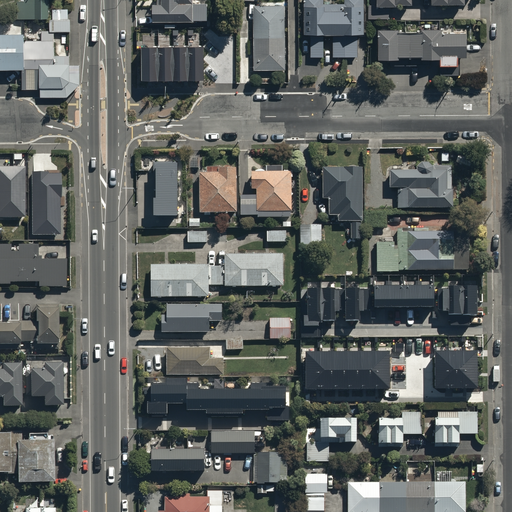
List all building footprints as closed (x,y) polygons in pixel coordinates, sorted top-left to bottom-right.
[(15,0),(16,18),(48,18),(48,0),(15,0)] [(156,0),(157,3),(152,3),(152,20),(208,20),(208,2),(192,2),(192,0),(156,0)] [(304,36),(310,36),(310,57),(323,58),(324,36),(332,36),(332,57),(357,58),(357,36),(364,36),(363,0),(344,0),(345,6),(324,6),(324,0),(305,0),(305,7),(303,7),(304,36)] [(375,0),(376,5),(367,5),(367,19),(388,19),(388,5),(394,5),(394,4),(410,4),(409,0),(429,0),(430,3),(430,4),(464,4),(463,0),(375,0)] [(284,4),(252,4),(253,69),(285,69),(284,4)] [(23,31),(0,31),(0,68),(21,68),(21,88),(38,88),(38,87),(40,87),(40,96),(67,96),(79,83),(79,63),(68,63),(68,54),(54,54),(54,31),(70,31),(70,18),(68,18),(67,8),(52,9),(52,19),(48,19),(48,30),(40,30),(41,40),(23,40),(23,31)] [(237,27),(216,27),(216,48),(236,48),(237,27)] [(377,61),(390,61),(389,67),(428,67),(428,61),(439,61),(439,66),(440,66),(440,76),(460,76),(460,59),(465,59),(465,35),(441,34),(441,31),(420,31),(420,34),(398,34),(398,31),(375,31),(375,38),(377,38),(377,61)] [(203,45),(187,46),(188,80),(203,80),(203,45)] [(157,46),(141,46),(142,80),(157,80),(157,46)] [(172,46),(157,46),(157,80),(172,80),(172,46)] [(187,46),(172,46),(172,80),(188,80),(187,46)] [(198,154),(185,155),(185,168),(198,167),(198,154)] [(177,161),(152,161),(153,170),(155,170),(156,198),(153,198),(153,216),(178,215),(177,161)] [(416,167),(416,169),(390,169),(390,187),(397,187),(397,208),(452,208),(452,189),(447,189),(447,170),(433,170),(433,166),(429,162),(421,161),(416,167)] [(206,172),(198,172),(198,212),(236,211),(236,167),(220,167),(220,165),(214,165),(214,167),(206,167),(206,172)] [(251,189),(256,189),(256,210),(258,210),(258,215),(285,215),(285,211),(290,211),(290,191),(293,191),(293,171),(282,171),(282,166),(265,166),(265,171),(251,171),(251,189)] [(322,168),(322,198),(328,198),(328,215),(337,215),(337,221),(351,221),(350,239),(360,239),(360,221),(361,221),(362,168),(322,168)] [(25,170),(0,169),(0,219),(25,220),(25,170)] [(32,171),(33,234),(61,234),(60,171),(32,171)] [(385,212),(364,213),(364,227),(366,227),(366,238),(372,238),(372,227),(385,227),(385,212)] [(300,224),(299,246),(322,246),(322,224),(300,224)] [(453,250),(453,232),(428,232),(428,228),(397,228),(397,246),(395,246),(395,243),(376,243),(376,271),(399,271),(399,269),(468,269),(468,250),(453,250)] [(207,230),(187,230),(187,243),(207,243),(207,230)] [(288,230),(266,230),(266,242),(288,242),(288,230)] [(0,244),(0,283),(9,284),(9,281),(38,281),(38,286),(65,286),(65,258),(41,258),(41,256),(37,256),(37,244),(17,244),(17,251),(10,251),(10,244),(0,244)] [(151,296),(208,296),(208,285),(224,285),(224,286),(232,286),(232,287),(236,287),(236,285),(272,285),(272,287),(275,287),(275,285),(283,285),(283,254),(223,254),(223,267),(209,267),(209,264),(151,264),(151,296)] [(434,287),(374,287),(374,308),(434,308),(434,287)] [(477,287),(439,287),(439,312),(449,312),(449,315),(477,315),(477,287)] [(369,289),(308,289),(308,317),(304,317),(304,327),(318,327),(318,322),(334,322),(334,312),(345,312),(345,322),(359,322),(359,312),(369,312),(369,289)] [(17,320),(17,323),(0,322),(0,349),(19,349),(19,342),(31,341),(31,349),(58,349),(57,304),(35,304),(35,308),(35,320),(17,320)] [(161,314),(161,331),(209,331),(209,321),(222,321),(222,304),(167,304),(167,314),(161,314)] [(290,318),(270,318),(270,338),(290,338),(290,318)] [(392,322),(377,322),(377,333),(392,333),(392,322)] [(243,338),(226,339),(226,349),(243,349),(243,347),(246,347),(246,344),(243,344),(243,338)] [(384,340),(365,340),(365,348),(385,348),(384,340)] [(209,347),(166,347),(166,375),(223,374),(223,359),(209,359),(209,347)] [(348,356),(334,357),(335,394),(349,394),(348,356)] [(363,356),(348,356),(349,394),(363,394),(363,356)] [(377,356),(363,356),(363,394),(377,393),(377,356)] [(391,356),(377,356),(377,393),(391,393),(391,356)] [(450,356),(436,357),(437,394),(450,394),(450,356)] [(464,356),(450,356),(450,394),(465,394),(464,356)] [(478,356),(464,356),(465,394),(479,393),(478,356)] [(321,357),(307,357),(307,394),(321,394),(321,357)] [(334,357),(321,357),(321,394),(335,394),(334,357)] [(22,406),(21,364),(4,364),(4,371),(0,371),(0,397),(4,397),(4,406),(22,406)] [(63,406),(62,364),(45,364),(45,371),(27,371),(27,395),(32,395),(32,397),(45,397),(45,406),(63,406)] [(150,406),(150,416),(169,416),(169,405),(187,405),(187,412),(209,412),(209,416),(244,416),(244,412),(268,412),(268,420),(289,420),(289,406),(287,406),(287,390),(273,390),(273,385),(251,385),(251,390),(199,391),(199,384),(188,384),(188,380),(167,380),(167,384),(153,384),(153,406),(150,406)] [(332,417),(320,417),(321,437),(339,437),(339,442),(357,442),(356,417),(336,417),(336,416),(332,416),(332,417)] [(401,421),(377,421),(377,447),(401,447),(401,438),(420,438),(420,416),(401,416),(401,421)] [(437,416),(437,421),(434,421),(434,446),(459,446),(459,438),(477,438),(477,416),(437,416)] [(0,471),(8,471),(8,473),(16,473),(16,482),(54,482),(54,439),(48,439),(48,433),(28,433),(28,439),(24,439),(24,435),(21,435),(21,431),(8,431),(8,432),(0,432),(0,471)] [(255,431),(211,431),(211,452),(254,453),(255,431)] [(328,442),(307,442),(307,461),(329,461),(328,442)] [(204,448),(151,448),(151,470),(204,470),(204,448)] [(254,454),(254,482),(282,482),(282,476),(288,476),(288,452),(258,452),(258,454),(254,454)] [(408,481),(433,480),(433,465),(408,465),(408,481)] [(305,483),(327,483),(327,473),(305,473),(305,483)] [(408,481),(347,481),(347,511),(465,511),(465,480),(433,480),(408,481)] [(327,483),(305,483),(305,492),(306,492),(306,510),(324,510),(324,493),(327,493),(327,483)] [(274,484),(257,484),(257,493),(267,493),(267,491),(274,491),(274,484)] [(165,498),(165,511),(159,511),(158,511),(222,511),(223,492),(208,492),(208,497),(190,497),(190,494),(181,494),(181,498),(165,498)]
